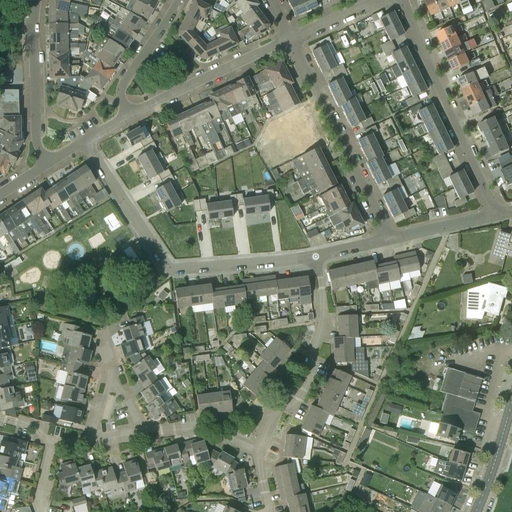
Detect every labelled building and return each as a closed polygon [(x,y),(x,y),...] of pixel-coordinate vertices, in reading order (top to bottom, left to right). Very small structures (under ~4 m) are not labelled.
[(77,15),(77,16),(85,17),(87,7),(69,3),(69,2),(60,0),(50,0),(50,2),(51,2),(50,7),(50,10),(66,14),(77,15)] [(110,2),(106,0),(104,0),(102,7),(106,9),(110,2)] [(125,9),(131,11),(131,12),(146,20),(152,10),(132,0),(122,0),(128,3),(125,9)] [(132,0),(152,10),(157,1),(155,0),(132,0)] [(242,0),(235,6),(242,15),(243,16),(254,7),(257,5),(252,0),(242,0)] [(306,13),(300,0),(294,0),(288,3),(294,18),(306,13)] [(300,0),(306,13),(317,8),(313,0),(300,0)] [(431,16),(440,12),(435,0),(425,0),(424,0),(431,16)] [(435,0),(440,12),(449,8),(446,0),(435,0)] [(446,0),(449,8),(459,4),(457,0),(446,0)] [(471,7),(468,0),(457,0),(459,4),(462,10),(471,7)] [(206,18),(210,10),(202,5),(195,1),(186,19),(195,24),(196,22),(198,22),(199,20),(205,23),(208,19),(206,18)] [(202,5),(210,10),(211,7),(208,6),(210,3),(205,1),(202,5)] [(213,8),(223,13),(226,9),(216,4),(213,8)] [(240,17),(246,27),(247,28),(261,17),(254,7),(243,16),(242,15),(240,17)] [(116,16),(138,31),(144,23),(126,11),(121,8),(119,12),(117,11),(115,15),(116,16)] [(77,24),(77,16),(77,15),(66,14),(50,10),(49,13),(49,19),(49,26),(77,24)] [(384,17),(381,12),(370,17),(373,23),(379,20),(384,31),(398,24),(396,20),(393,13),(384,17)] [(107,21),(107,22),(117,29),(131,40),(132,40),(138,32),(138,31),(116,16),(113,21),(110,18),(107,21)] [(231,16),(227,19),(229,24),(235,21),(231,16)] [(238,32),(239,33),(234,35),(232,36),(236,45),(244,41),(242,37),(250,31),(254,36),(266,31),(267,26),(261,17),(247,28),(246,27),(238,32)] [(213,43),(218,53),(236,45),(232,36),(228,29),(229,28),(224,18),(221,20),(226,30),(220,32),(218,34),(220,39),(216,41),(216,42),(213,43)] [(191,47),(199,40),(196,37),(202,32),(205,23),(199,20),(198,22),(196,22),(195,24),(186,19),(179,32),(180,35),(191,47)] [(102,24),(115,33),(111,38),(126,48),(131,40),(117,29),(107,22),(107,21),(105,20),(102,24)] [(50,36),(77,35),(77,24),(49,26),(50,36)] [(390,42),(391,41),(404,35),(400,28),(398,24),(384,31),(390,42)] [(441,43),(457,36),(453,27),(437,34),(441,43)] [(67,45),(78,44),(77,35),(50,36),(50,45),(67,45)] [(201,58),(205,59),(218,53),(213,43),(216,42),(216,41),(214,36),(207,40),(204,37),(199,41),(199,40),(191,47),(201,58)] [(348,46),(352,44),(348,36),(343,38),(348,46)] [(441,43),(445,52),(461,45),(457,36),(441,43)] [(95,40),(93,43),(116,60),(123,51),(108,40),(108,41),(103,37),(100,43),(95,40)] [(316,64),(331,57),(325,46),(331,43),(328,38),(317,43),(320,48),(311,53),(316,64)] [(390,42),(386,43),(380,46),(382,52),(393,47),(391,41),(390,42)] [(449,62),(462,56),(465,54),(464,52),(470,50),(467,43),(461,45),(445,52),(449,62)] [(50,55),(74,55),(78,55),(78,53),(82,53),(85,44),(78,44),(67,45),(50,45),(50,55)] [(90,55),(110,69),(116,60),(93,44),(92,44),(98,48),(95,51),(93,55),(91,54),(90,55)] [(393,47),(382,52),(385,57),(391,55),(396,65),(410,59),(405,48),(396,52),(393,47)] [(85,65),(89,67),(107,80),(113,71),(110,69),(90,55),(90,56),(85,52),(83,57),(91,62),(89,65),(86,63),(85,65)] [(453,71),(469,64),(465,54),(462,56),(449,62),(453,71)] [(73,57),(74,55),(50,55),(49,55),(50,67),(78,66),(78,61),(68,62),(68,57),(73,57)] [(334,76),(344,71),(342,65),(336,68),(331,57),(316,64),(318,68),(322,75),(331,70),(334,76)] [(499,57),(484,62),(486,68),(501,63),(499,57)] [(412,63),(410,59),(396,65),(401,76),(416,69),(412,63)] [(255,89),(286,74),(281,63),(250,79),(255,89)] [(84,79),(92,84),(100,90),(107,80),(89,67),(85,65),(88,68),(91,70),(86,78),(85,77),(84,79)] [(69,78),(69,77),(69,76),(68,76),(68,71),(79,71),(80,67),(78,66),(50,67),(50,78),(57,78),(69,78)] [(467,76),(458,80),(462,89),(478,82),(489,77),(485,68),(474,73),(467,76)] [(421,80),(416,69),(401,76),(407,87),(421,80)] [(333,97),(347,90),(341,79),(347,76),(344,71),(334,76),(336,81),(327,86),(333,97)] [(273,88),(275,91),(288,85),(291,84),(286,74),(255,89),(257,93),(265,89),(266,91),(273,88)] [(60,102),(59,106),(67,109),(72,91),(74,92),(80,76),(79,76),(78,75),(78,77),(69,77),(69,78),(57,78),(57,88),(60,89),(58,94),(57,95),(58,95),(56,101),(60,102)] [(72,91),(67,109),(75,111),(76,107),(80,108),(82,103),(83,101),(82,101),(85,91),(88,91),(92,84),(84,79),(80,76),(74,92),(72,91)] [(252,105),(258,103),(247,79),(237,84),(250,110),(254,108),(252,105)] [(421,80),(407,87),(412,98),(405,102),(407,107),(418,102),(416,96),(426,91),(421,80)] [(466,99),(482,91),(478,82),(462,89),(466,99)] [(246,117),(244,111),(249,109),(237,84),(228,88),(240,114),(242,119),(246,117)] [(267,102),(269,107),(293,95),(288,85),(275,91),(266,96),(268,101),(267,102)] [(231,118),(240,114),(228,88),(219,93),(231,118)] [(347,90),(333,97),(334,101),(338,108),(339,107),(340,107),(352,101),(347,90)] [(466,99),(470,108),(486,101),(493,98),(492,96),(493,95),(490,90),(483,93),(482,91),(466,99)] [(19,141),(19,119),(18,119),(18,91),(0,91),(0,131),(5,134),(19,141)] [(227,120),(229,124),(233,122),(231,118),(219,93),(209,97),(212,102),(222,123),(227,120)] [(293,95),(269,107),(268,107),(273,118),(298,105),(293,95)] [(486,101),(470,108),(474,117),(497,107),(493,98),(486,101)] [(343,113),(345,117),(360,110),(354,100),(352,101),(340,107),(343,113)] [(220,133),(218,126),(223,124),(222,123),(212,102),(203,106),(210,122),(216,135),(220,133)] [(417,112),(422,123),(436,116),(431,105),(422,110),(419,104),(409,110),(411,115),(417,112)] [(194,110),(208,142),(217,138),(216,135),(210,122),(203,106),(194,110)] [(204,144),(208,142),(194,110),(185,115),(192,130),(195,138),(201,136),(204,144)] [(365,121),(360,110),(345,117),(347,121),(351,128),(360,123),(362,129),(373,124),(370,118),(365,121)] [(187,132),(192,130),(185,115),(175,119),(183,135),(189,147),(193,145),(187,132)] [(442,127),(436,116),(422,123),(428,134),(442,127)] [(488,140),(509,131),(506,124),(502,127),(500,124),(499,125),(495,117),(478,125),(482,133),(484,132),(488,140)] [(194,160),(189,147),(183,135),(175,119),(166,123),(173,139),(178,148),(181,154),(191,173),(199,169),(198,168),(194,160)] [(377,132),(374,126),(364,132),(366,137),(357,141),(361,149),(362,152),(377,145),(371,135),(377,132)] [(447,138),(442,127),(428,134),(433,145),(447,138)] [(140,143),(142,148),(153,143),(150,137),(145,140),(139,129),(125,136),(131,148),(140,143)] [(493,157),(510,150),(506,142),(509,141),(509,139),(511,137),(509,131),(488,140),(491,148),(489,149),(493,157)] [(5,134),(0,143),(0,144),(15,153),(21,142),(19,141),(5,134)] [(437,170),(448,165),(443,154),(452,149),(447,138),(433,145),(438,156),(432,159),(437,170)] [(247,139),(242,142),(245,148),(250,145),(247,139)] [(245,148),(242,142),(235,145),(238,152),(245,148)] [(153,143),(142,148),(145,154),(137,158),(143,169),(157,162),(151,151),(156,148),(153,143)] [(0,158),(9,164),(12,166),(18,154),(15,153),(0,144),(0,145),(2,147),(0,150),(0,158)] [(380,157),(382,156),(377,145),(362,152),(368,163),(380,157)] [(222,150),(226,157),(233,154),(230,146),(222,150)] [(296,170),(321,158),(316,147),(300,155),(301,156),(292,161),(296,170)] [(207,164),(208,165),(217,161),(213,154),(212,151),(204,155),(208,164),(207,164)] [(213,154),(217,161),(223,158),(220,152),(213,154)] [(198,168),(207,164),(208,164),(204,155),(194,160),(198,168)] [(511,155),(510,157),(511,159),(500,164),(502,170),(501,171),(506,183),(507,185),(511,182),(511,155)] [(366,164),(369,171),(371,175),(385,168),(380,157),(368,163),(367,163),(366,164)] [(0,172),(2,174),(4,175),(9,164),(0,158),(0,172)] [(301,179),(326,167),(321,158),(296,170),(298,175),(299,174),(301,179)] [(157,176),(160,181),(171,175),(168,170),(162,173),(157,162),(143,169),(149,180),(157,176)] [(453,189),(467,182),(462,171),(453,175),(448,165),(437,170),(442,181),(448,178),(453,189)] [(301,191),(331,176),(326,167),(301,179),(296,182),(301,191)] [(77,173),(97,204),(105,198),(100,191),(96,194),(90,185),(95,182),(85,168),(77,173)] [(388,187),(399,182),(396,176),(391,179),(385,168),(371,175),(377,186),(386,181),(388,187)] [(270,172),(275,181),(280,178),(275,169),(270,172)] [(92,207),(97,204),(77,173),(68,179),(83,202),(87,199),(92,207)] [(160,181),(163,186),(154,191),(160,202),(174,194),(168,184),(174,181),(171,175),(160,181)] [(309,192),(312,197),(335,185),(331,176),(301,191),(303,195),(309,192)] [(83,212),(78,205),(83,202),(68,179),(60,185),(76,209),(76,210),(79,215),(83,212)] [(285,188),(294,183),(292,179),(283,183),(285,188)] [(387,208),(401,201),(396,190),(402,187),(399,182),(388,187),(391,192),(382,197),(387,208)] [(473,193),(467,182),(453,189),(459,200),(453,203),(456,208),(467,203),(464,198),(473,193)] [(67,205),(72,212),(76,210),(76,209),(60,185),(51,190),(63,207),(67,205)] [(320,199),(324,207),(344,197),(339,187),(318,197),(319,199),(320,199)] [(63,208),(63,207),(51,190),(43,196),(50,206),(53,210),(56,208),(63,218),(67,215),(63,208)] [(41,211),(44,217),(45,220),(50,218),(44,209),(50,206),(43,196),(40,191),(31,197),(41,211)] [(174,194),(160,202),(166,213),(180,205),(174,194)] [(235,195),(237,207),(243,206),(244,216),(257,214),(255,199),(242,200),(242,194),(235,195)] [(230,202),(218,204),(220,219),(232,218),(231,208),(237,207),(235,195),(229,196),(230,202)] [(23,202),(42,231),(42,232),(44,236),(48,233),(39,220),(44,217),(41,211),(31,197),(23,202)] [(267,197),(255,199),(257,214),(269,213),(267,197)] [(330,217),(330,216),(349,207),(344,197),(324,207),(326,211),(325,212),(328,218),(330,217)] [(205,199),(199,200),(200,212),(206,211),(208,221),(220,219),(218,204),(206,205),(205,199)] [(389,212),(393,219),(402,214),(404,220),(415,215),(412,209),(407,212),(401,201),(387,208),(389,212)] [(38,235),(42,232),(42,231),(23,202),(14,208),(17,211),(30,231),(34,229),(38,235)] [(337,225),(357,215),(352,205),(349,207),(330,216),(330,217),(333,223),(332,223),(333,227),(334,227),(337,225)] [(21,237),(30,231),(17,211),(14,208),(6,214),(21,237)] [(299,208),(295,210),(299,218),(303,216),(299,208)] [(21,237),(6,214),(0,217),(0,222),(7,233),(13,242),(17,239),(20,245),(24,242),(21,237)] [(337,225),(339,229),(344,227),(347,233),(362,226),(357,215),(337,225)] [(13,242),(7,233),(0,222),(0,242),(4,248),(9,245),(15,255),(19,252),(13,242)] [(318,234),(308,239),(310,242),(336,236),(334,227),(333,227),(318,234)] [(306,234),(308,239),(318,234),(316,229),(306,234)] [(497,254),(504,256),(511,258),(511,230),(511,235),(503,233),(497,254)] [(130,247),(144,268),(151,264),(137,242),(130,247)] [(419,271),(417,262),(415,252),(404,255),(408,274),(419,271)] [(427,252),(424,258),(430,260),(433,254),(427,252)] [(61,266),(61,253),(45,254),(45,267),(61,266)] [(398,276),(408,274),(404,255),(393,257),(394,263),(395,263),(398,276)] [(18,258),(5,265),(3,267),(6,272),(21,263),(18,258)] [(374,267),(373,262),(362,264),(366,283),(376,281),(376,280),(374,267)] [(400,281),(398,276),(395,263),(394,263),(384,265),(388,284),(400,281)] [(355,285),(366,283),(362,264),(351,267),(355,285)] [(377,286),(388,284),(384,265),(374,267),(376,280),(376,281),(377,286)] [(345,287),(355,285),(351,267),(341,269),(345,287)] [(331,291),(345,287),(341,269),(327,272),(331,291)] [(471,274),(463,276),(464,285),(473,283),(471,274)] [(276,296),(275,282),(275,276),(263,278),(266,297),(276,296)] [(299,298),(300,298),(310,296),(307,277),(296,279),(299,298)] [(255,298),(266,297),(263,278),(252,279),(255,298)] [(244,300),(245,300),(255,298),(252,279),(241,281),(242,286),(244,300)] [(288,299),(299,298),(296,279),(285,280),(288,299)] [(276,296),(277,301),(288,299),(285,280),(275,282),(276,296)] [(475,298),(474,317),(482,320),(484,312),(498,316),(502,303),(500,302),(501,297),(505,298),(508,290),(488,284),(488,285),(475,289),(472,298),(475,298)] [(212,304),(211,291),(210,285),(199,287),(202,306),(212,304)] [(232,288),(234,307),(246,305),(245,300),(244,300),(242,286),(232,288)] [(191,307),(202,306),(199,287),(188,288),(191,307)] [(177,309),(191,307),(188,288),(174,290),(177,309)] [(224,308),(234,307),(232,288),(221,289),(224,308)] [(211,291),(212,304),(213,310),(224,308),(221,289),(211,291)] [(162,290),(157,298),(162,302),(168,294),(162,290)] [(393,304),(393,310),(405,309),(403,300),(393,302),(393,304)] [(0,328),(7,327),(5,317),(9,316),(7,306),(0,307),(0,328)] [(338,328),(356,327),(356,316),(337,317),(338,328)] [(130,327),(122,330),(126,343),(141,338),(146,337),(142,324),(144,323),(142,317),(129,321),(130,327)] [(56,343),(64,345),(86,350),(90,337),(76,333),(77,328),(68,325),(64,324),(60,337),(58,336),(56,343)] [(0,349),(6,348),(6,347),(11,346),(7,327),(0,328),(0,349)] [(338,328),(338,338),(338,339),(352,338),(352,339),(357,338),(356,327),(338,328)] [(421,339),(425,331),(420,332),(419,330),(420,327),(412,328),(406,341),(421,339)] [(129,357),(134,366),(148,357),(148,356),(146,351),(145,351),(141,338),(126,343),(121,344),(126,358),(129,357)] [(266,349),(281,361),(290,351),(276,338),(266,349)] [(333,338),(333,350),(352,349),(352,339),(352,338),(338,339),(338,338),(333,338)] [(231,347),(227,343),(223,348),(227,352),(231,347)] [(91,352),(86,350),(64,345),(61,358),(67,359),(66,365),(66,366),(80,369),(81,364),(88,366),(91,352)] [(0,369),(10,368),(6,348),(0,349),(0,369)] [(266,349),(259,357),(262,361),(273,370),(274,369),(281,361),(266,349)] [(352,349),(333,350),(334,364),(350,363),(350,371),(366,379),(366,362),(364,362),(363,349),(352,349)] [(142,384),(154,376),(163,370),(156,359),(152,362),(148,357),(134,366),(131,368),(142,384)] [(273,370),(262,361),(256,369),(271,381),(278,373),(274,369),(273,370)] [(33,364),(23,366),(25,375),(35,373),(33,364)] [(66,373),(63,386),(83,391),(87,377),(78,375),(80,369),(66,366),(66,365),(62,364),(60,371),(66,373)] [(0,390),(8,389),(8,388),(7,381),(13,380),(10,368),(0,369),(0,390)] [(446,394),(440,414),(441,415),(439,425),(459,430),(474,434),(480,414),(472,412),(474,402),(481,379),(446,368),(439,392),(446,394)] [(249,377),(264,390),(271,381),(256,369),(249,377)] [(346,387),(350,377),(333,369),(329,379),(346,387)] [(376,383),(381,371),(377,369),(372,381),(376,383)] [(148,405),(161,396),(166,393),(158,382),(154,376),(142,384),(146,390),(141,393),(148,405)] [(243,387),(240,391),(245,395),(248,391),(256,398),(264,390),(249,377),(242,385),(243,387)] [(341,397),(346,387),(329,379),(324,389),(341,397)] [(70,402),(68,407),(68,408),(82,411),(84,405),(80,404),(83,391),(63,386),(60,399),(70,402)] [(13,394),(12,387),(8,388),(8,389),(0,390),(0,404),(3,404),(4,409),(1,410),(23,406),(20,392),(13,394)] [(337,407),(341,397),(324,389),(320,399),(337,407)] [(218,393),(220,412),(232,411),(230,400),(235,400),(234,393),(229,394),(229,391),(218,393)] [(210,414),(220,412),(218,393),(207,394),(210,414)] [(199,415),(210,414),(207,394),(196,396),(199,415)] [(161,396),(148,405),(145,407),(153,418),(161,413),(165,418),(178,409),(173,400),(171,398),(164,402),(161,396)] [(328,414),(327,415),(333,417),(337,407),(320,399),(316,408),(328,414)] [(401,407),(390,404),(388,412),(399,415),(401,407)] [(82,411),(68,408),(68,407),(63,406),(60,420),(79,425),(82,411)] [(323,424),(327,415),(328,414),(316,408),(311,406),(306,416),(323,424)] [(382,422),(388,424),(391,415),(385,413),(382,422)] [(177,418),(174,414),(168,418),(171,422),(177,418)] [(55,425),(56,419),(43,415),(41,422),(55,425)] [(317,437),(321,428),(323,424),(306,416),(300,429),(317,437)] [(438,424),(434,435),(456,442),(459,430),(439,425),(438,424)] [(284,446),(303,448),(304,437),(285,435),(284,446)] [(361,435),(357,443),(363,445),(366,438),(361,435)] [(0,444),(0,456),(17,460),(18,453),(23,454),(26,442),(12,439),(10,445),(1,442),(0,444)] [(196,465),(209,461),(206,452),(203,442),(190,445),(189,442),(183,443),(185,449),(187,458),(188,458),(193,456),(196,465)] [(188,458),(187,458),(185,449),(178,451),(176,445),(164,449),(169,468),(182,465),(182,464),(189,462),(188,458)] [(287,458),(291,458),(302,460),(303,448),(284,446),(283,457),(287,458)] [(156,472),(169,468),(164,449),(145,454),(148,466),(154,464),(156,472)] [(212,468),(225,475),(232,461),(233,460),(221,453),(220,455),(212,450),(206,452),(209,461),(207,466),(212,469),(212,468)] [(447,463),(464,468),(468,455),(451,450),(447,463)] [(0,468),(2,469),(0,476),(17,481),(18,482),(21,469),(16,468),(18,461),(16,461),(17,460),(0,456),(0,468)] [(274,468),(276,479),(295,475),(291,458),(287,458),(286,465),(274,468)] [(135,491),(133,483),(142,481),(136,461),(123,465),(125,472),(119,474),(118,474),(119,478),(120,478),(124,494),(135,491)] [(226,476),(229,491),(246,488),(243,470),(241,471),(240,466),(232,461),(225,475),(226,476)] [(441,475),(460,481),(464,468),(447,463),(445,462),(444,467),(435,465),(433,472),(441,475)] [(71,484),(79,482),(80,482),(76,470),(75,465),(69,467),(68,463),(60,466),(63,473),(57,475),(61,489),(70,486),(72,486),(71,484)] [(90,493),(102,489),(103,489),(99,475),(93,477),(90,466),(76,470),(80,482),(79,482),(81,489),(88,487),(90,493)] [(124,494),(120,478),(119,478),(114,480),(111,468),(98,472),(99,475),(103,489),(102,489),(103,494),(110,492),(111,497),(124,494)] [(278,489),(297,485),(295,475),(276,479),(278,489)] [(5,504),(13,505),(16,493),(14,492),(17,481),(0,476),(0,511),(3,511),(5,504)] [(366,487),(368,481),(362,479),(360,484),(366,487)] [(382,493),(384,488),(374,483),(372,488),(382,493)] [(286,499),(299,496),(299,495),(297,485),(278,489),(281,500),(286,499)] [(433,498),(435,499),(449,506),(455,495),(446,490),(447,489),(440,485),(433,498)] [(286,499),(288,509),(307,505),(304,494),(299,495),(299,496),(286,499)] [(73,509),(86,505),(84,497),(71,501),(73,509)] [(335,511),(336,511),(340,511),(346,500),(341,498),(335,511)] [(421,503),(417,511),(416,511),(446,511),(449,506),(435,499),(431,508),(421,503)]
